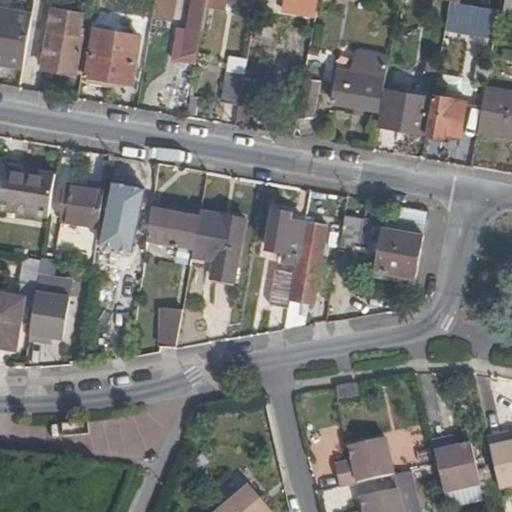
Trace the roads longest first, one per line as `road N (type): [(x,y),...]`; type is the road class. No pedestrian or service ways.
road 1 (residential): [(0,111),(465,192)]
road 2 (residential): [(465,192),(444,320),(414,334),(275,360)]
road 3 (residential): [(275,360),(190,390),(113,404),(0,406)]
road 4 (residential): [(275,360),(307,511)]
